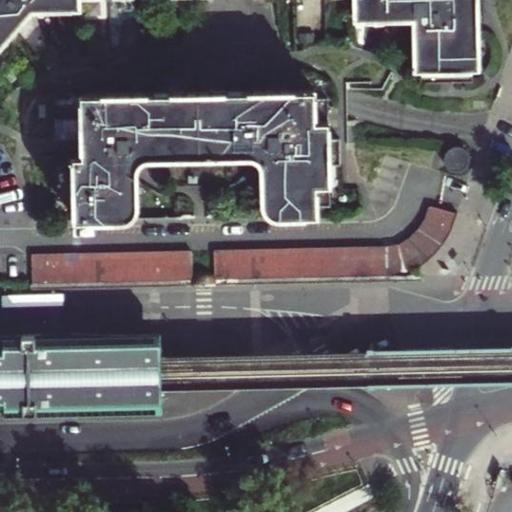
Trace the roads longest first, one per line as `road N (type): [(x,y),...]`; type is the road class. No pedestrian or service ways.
road 1 (primary): [(0,482),(223,473),(396,432)]
road 2 (primary): [(478,324),(360,336),(220,420)]
road 3 (primary): [(220,420),(175,435),(0,441)]
road 4 (primary): [(396,432),(367,407),(319,398),(220,420)]
road 5 (tertiary): [(478,324),(511,208)]
